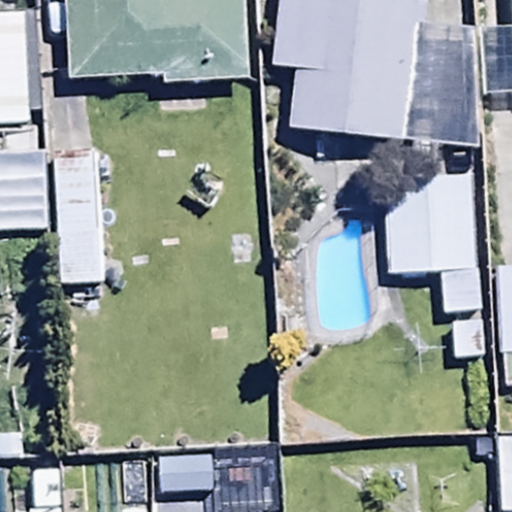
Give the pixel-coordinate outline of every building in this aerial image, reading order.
[(69,0),(72,90),(168,89),(168,95),(251,94),(249,0),(69,0)] [(300,83),(293,142),(474,159),(475,42),(420,39),(422,0),(281,0),(272,79),(300,83)] [(28,25),(0,25),(0,137),(30,137),(28,25)] [(511,37),(483,38),(484,107),(511,106),(511,37)] [(97,169),(56,170),(60,295),(101,293),(97,169)] [(477,187),(386,187),(388,285),(444,285),(444,323),(477,322),(477,187)] [(511,275),(499,276),(505,397),(511,396),(511,275)] [(511,511),(511,473),(505,473),(503,511),(511,511)] [(63,511),(63,481),(34,481),(34,511),(63,511)]
